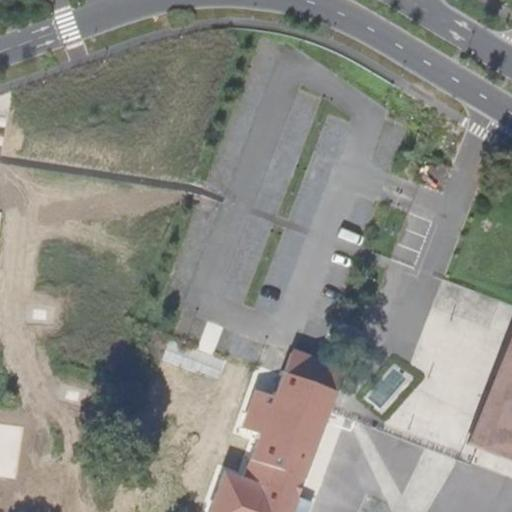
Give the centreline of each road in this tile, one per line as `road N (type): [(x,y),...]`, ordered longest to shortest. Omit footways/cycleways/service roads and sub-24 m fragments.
road 1 (secondary): [(298,0),(339,13),(511,113)]
road 2 (secondary): [(0,48),(124,4)]
